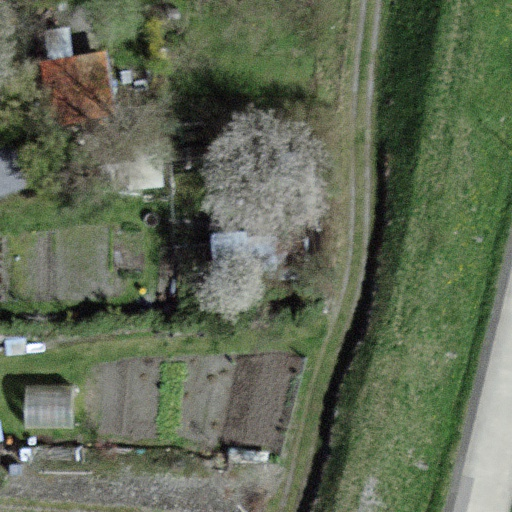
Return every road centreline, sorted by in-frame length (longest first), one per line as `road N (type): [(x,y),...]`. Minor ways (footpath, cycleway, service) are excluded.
road 1 (track): [(374,0),(355,270),(287,511)]
road 2 (unclassified): [(479,511),(511,383)]
